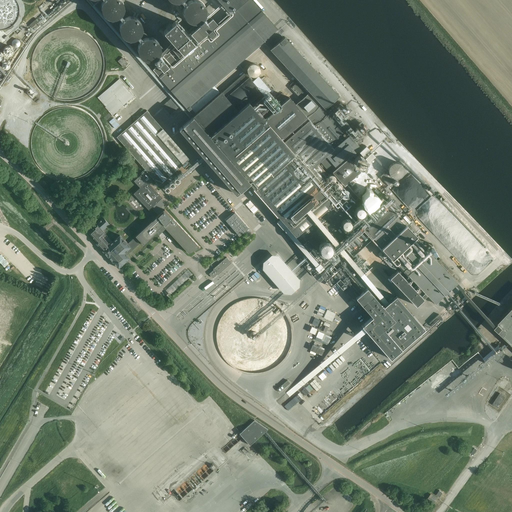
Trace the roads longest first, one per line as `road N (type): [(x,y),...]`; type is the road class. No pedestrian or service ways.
road 1 (unclassified): [(391,503),(211,380),(0,153)]
road 2 (unknown): [(315,284),(295,360),(276,387),(257,387),(228,371),(215,351),(215,314),(241,293),(290,286),(297,267)]
road 3 (unknown): [(295,509),(348,455),(395,426),(452,414),(511,424)]
road 4 (unknown): [(0,116),(40,38),(76,0)]
road 5 (unknown): [(76,443),(77,414),(52,415),(38,422),(0,481)]
